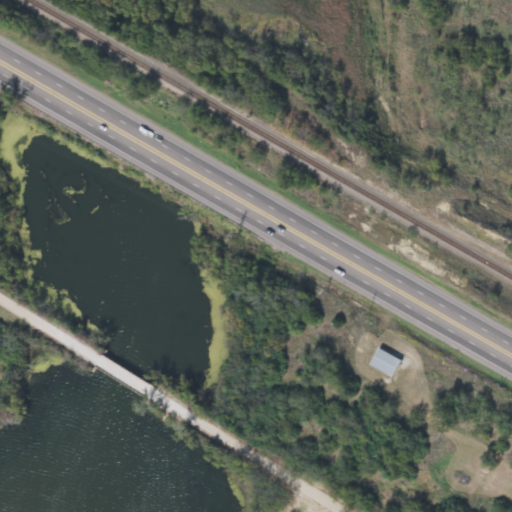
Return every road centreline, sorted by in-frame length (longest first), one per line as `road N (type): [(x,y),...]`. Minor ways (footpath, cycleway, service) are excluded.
road 1 (trunk): [(0,64),(511,355)]
road 2 (residential): [(341,511),(0,299)]
